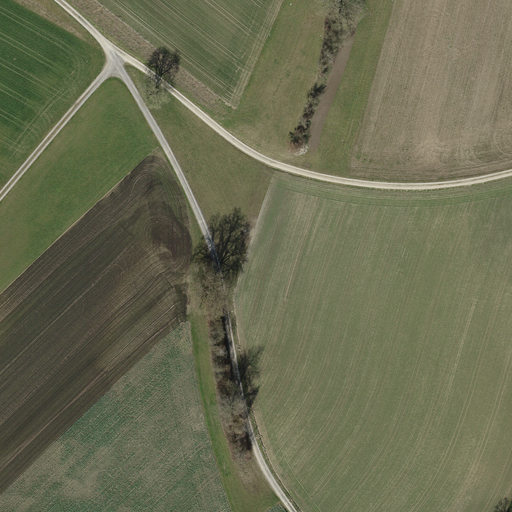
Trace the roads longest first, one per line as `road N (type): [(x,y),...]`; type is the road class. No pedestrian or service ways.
road 1 (track): [(113,49),(194,201),(215,257),(256,452),(292,511)]
road 2 (track): [(511,172),(404,186),(282,166),(257,156),(113,49)]
road 3 (track): [(113,49),(0,200)]
